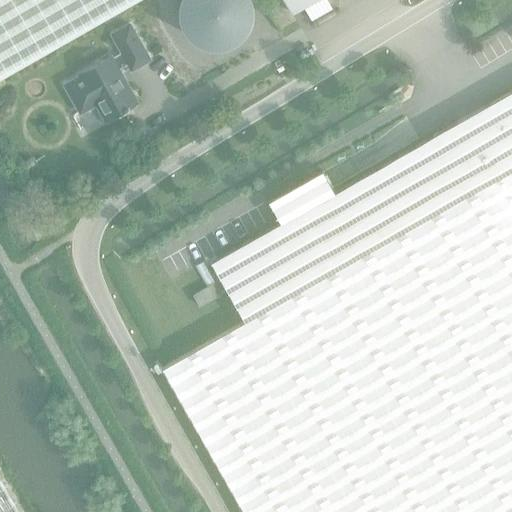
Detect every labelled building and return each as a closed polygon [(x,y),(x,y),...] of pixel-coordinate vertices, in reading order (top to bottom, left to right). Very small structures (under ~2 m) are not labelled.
[(0,0),(0,76),(133,0),(0,0)] [(283,0),(291,13),(294,12),(314,0),(283,0)] [(275,17),(283,12),(277,1),(268,6),(275,17)] [(131,69),(148,59),(129,24),(111,34),(121,52),(111,58),(110,56),(79,73),(80,75),(64,84),(80,112),(96,103),(105,119),(136,102),(119,72),(130,67),(131,69)] [(511,89),(350,182),(337,159),(283,190),(296,212),(209,261),(243,321),(505,172),(505,173),(511,185),(511,89)] [(511,511),(511,185),(505,173),(163,367),(245,511),(511,511)] [(199,306),(221,294),(215,282),(192,295),(199,306)] [(0,511),(19,511),(0,477),(0,511)]
